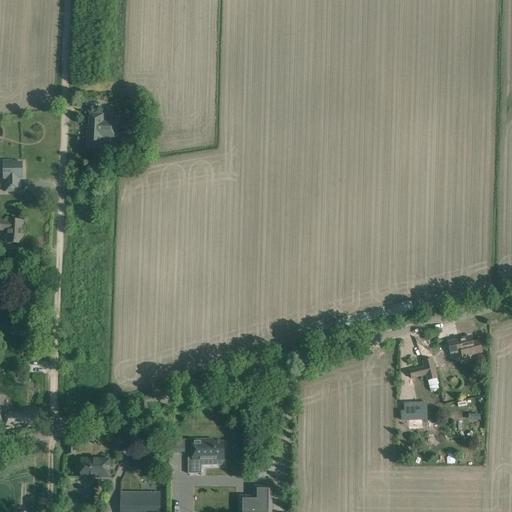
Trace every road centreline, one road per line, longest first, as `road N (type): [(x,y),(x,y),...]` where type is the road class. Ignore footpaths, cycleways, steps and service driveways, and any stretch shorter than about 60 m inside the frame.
road 1 (unclassified): [(0,444),(511,299)]
road 2 (track): [(59,426),(72,0)]
